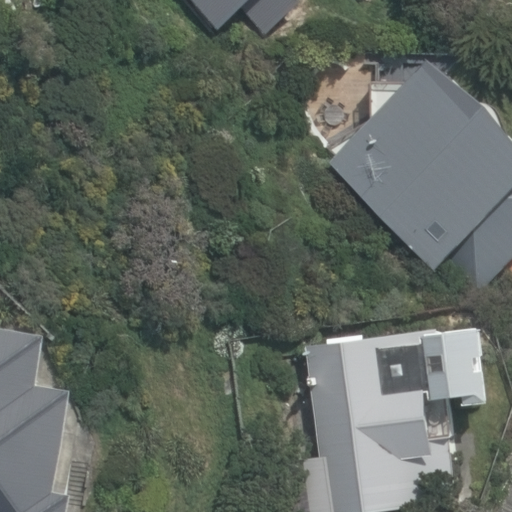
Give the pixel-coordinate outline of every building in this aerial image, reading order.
[(29,0),(43,27),(94,0),(29,0)] [(238,0),(285,56),(343,7),(337,0),(238,0)] [(443,292),(511,231),(511,102),(474,60),(411,116),(388,89),(318,150),(443,292)] [(511,342),(376,353),(389,511),(507,511),(504,472),(511,470),(511,342)] [(145,379),(23,346),(0,431),(0,511),(146,511),(167,435),(133,425),(145,379)]
